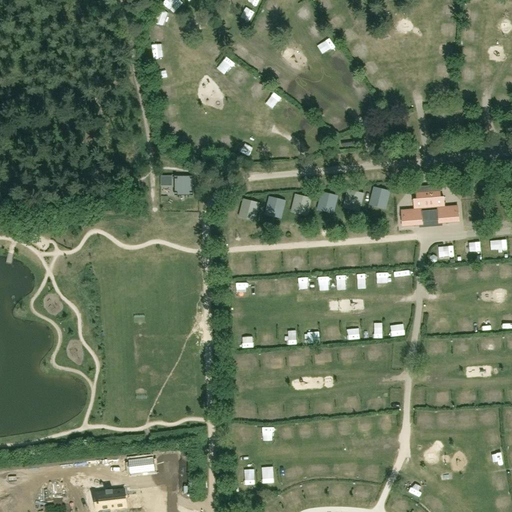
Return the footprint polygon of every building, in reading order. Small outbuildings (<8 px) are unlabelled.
[(485,9),(484,0),(470,0),(471,9),(485,9)] [(272,14),(277,5),(272,2),(267,11),(272,14)] [(276,16),(283,7),(279,4),(272,14),(276,16)] [(245,17),(254,22),(260,13),(251,7),(245,17)] [(314,8),(304,11),(307,19),(316,16),(314,8)] [(168,24),(172,17),(163,12),(159,19),(168,24)] [(459,12),(451,13),(452,22),(460,21),(459,12)] [(471,26),(481,26),(481,15),(472,15),(471,26)] [(258,27),(271,32),(275,23),(262,18),(258,27)] [(450,40),(460,39),(459,28),(449,29),(450,40)] [(170,43),(170,32),(156,32),(156,43),(170,43)] [(347,34),(343,36),(349,47),(354,44),(347,34)] [(328,45),(333,57),(342,54),(337,41),(328,45)] [(353,52),(357,60),(369,55),(366,47),(353,52)] [(158,58),(167,57),(166,48),(158,49),(158,58)] [(236,53),(245,60),(249,55),(240,48),(236,53)] [(452,60),(451,55),(457,55),(457,51),(442,51),(443,60),(452,60)] [(261,66),(267,60),(261,54),(255,61),(261,66)] [(482,65),(482,55),(466,54),(466,65),(482,65)] [(232,74),(239,67),(230,58),(223,66),(232,74)] [(349,59),(339,62),(342,71),(351,68),(349,59)] [(254,61),(251,65),(258,72),(262,67),(254,61)] [(377,65),(370,69),(376,77),(382,72),(377,65)] [(161,78),(173,76),(172,67),(160,68),(161,78)] [(441,78),(455,79),(455,69),(441,68),(441,78)] [(270,75),(277,81),(282,74),(274,69),(270,75)] [(244,70),(235,83),(246,90),(255,77),(244,70)] [(477,83),(477,74),(463,74),(463,83),(477,83)] [(293,96),(299,86),(289,80),(283,90),(293,96)] [(252,94),(259,101),(270,89),(263,83),(252,94)] [(380,89),(383,94),(391,89),(388,84),(380,89)] [(453,97),(453,87),(438,87),(438,97),(453,97)] [(359,93),(364,102),(373,98),(368,88),(359,93)] [(267,106),(277,114),(287,102),(277,94),(267,106)] [(511,99),(503,98),(501,110),(511,111),(511,99)] [(393,110),(397,107),(392,99),(388,101),(393,110)] [(290,124),(300,112),(293,106),(283,118),(290,124)] [(326,121),(332,114),(326,109),(320,115),(326,121)] [(169,121),(180,120),(179,110),(168,111),(169,121)] [(470,125),(472,113),(462,112),(460,123),(470,125)] [(344,114),(332,124),(338,131),(349,120),(344,114)] [(443,114),(437,116),(441,127),(447,125),(443,114)] [(309,118),(303,126),(309,132),(316,124),(309,118)] [(171,130),(173,138),(188,134),(186,126),(171,130)] [(322,148),(331,135),(325,131),(316,144),(322,148)] [(222,154),(231,154),(231,143),(223,143),(222,154)] [(358,155),(357,143),(335,146),(337,158),(358,155)] [(289,160),(288,148),(278,148),(279,161),(289,160)] [(262,161),(272,161),(272,151),(262,151),(262,161)] [(173,188),(172,178),(161,178),(161,188),(173,188)] [(193,178),(176,178),(175,195),(193,195),(193,178)] [(419,229),(425,228),(438,227),(442,227),(442,224),(459,223),(458,206),(444,207),(444,196),(440,197),(439,186),(434,187),(421,188),(416,188),(417,199),(413,199),(414,209),(401,210),(402,228),(419,226),(419,229)] [(389,192),(374,188),(371,201),(385,205),(389,192)] [(363,194),(348,190),(345,204),(359,207),(363,194)] [(336,196),(322,192),(318,206),(333,210),(336,196)] [(310,199),(296,195),(292,209),(307,212),(310,199)] [(285,201),(270,197),(267,211),(281,215),(285,201)] [(259,204),(244,200),(241,213),(255,217),(259,204)] [(511,238),(502,239),(502,251),(511,251),(511,238)] [(492,240),(477,241),(477,251),(493,251),(492,240)] [(404,253),(413,253),(413,241),(404,241),(404,253)] [(458,242),(459,258),(471,258),(470,242),(458,242)] [(379,257),(387,257),(387,243),(378,243),(379,257)] [(369,260),(368,244),(359,244),(359,260),(369,260)] [(450,245),(440,245),(440,257),(451,257),(450,245)] [(340,246),(341,263),(350,262),(349,246),(340,246)] [(321,267),(330,267),(329,248),(321,248),(321,267)] [(312,268),(311,250),(302,250),(303,269),(312,268)] [(283,263),(297,262),(296,251),(282,252),(283,263)] [(265,254),(266,269),(275,269),(275,254),(265,254)] [(245,272),(255,272),(254,255),(244,256),(245,272)] [(501,264),(502,274),(511,273),(511,267),(511,263),(501,264)] [(492,279),(490,264),(480,265),(481,280),(492,279)] [(443,266),(443,277),(451,278),(452,266),(443,266)] [(397,283),(405,283),(405,269),(397,269),(397,283)] [(385,270),(376,271),(377,286),(386,285),(385,270)] [(358,272),(358,282),(367,281),(367,271),(358,272)] [(346,284),(346,274),(337,274),(338,285),(346,284)] [(330,287),(330,276),(321,276),(321,287),(330,287)] [(302,277),(303,293),(313,292),(312,277),(302,277)] [(281,296),(291,295),(290,280),(281,280),(281,296)] [(240,296),(253,296),(253,283),(239,284),(240,296)] [(471,319),(464,320),(464,330),(472,329),(471,319)] [(381,336),(380,320),(371,321),(372,336),(381,336)] [(436,330),(448,330),(448,322),(436,322),(436,330)] [(361,323),(350,323),(351,338),(361,338),(361,323)] [(404,333),(404,324),(391,325),(392,334),(404,333)] [(314,342),(313,334),(318,334),(317,327),(306,328),(308,342),(314,342)] [(297,345),(297,330),(287,330),(287,345),(297,345)] [(275,337),(266,337),(267,348),(276,347),(275,337)] [(505,350),(504,337),(493,337),(494,358),(502,358),(501,350),(505,350)] [(255,338),(241,339),(242,350),(256,349),(255,338)] [(472,362),(479,361),(478,338),(471,339),(472,362)] [(456,362),(456,354),(461,354),(460,341),(449,341),(449,362),(456,362)] [(432,363),(432,359),(436,359),(436,346),(425,346),(425,363),(432,363)] [(390,368),(389,347),(379,347),(380,368),(390,368)] [(360,369),(372,369),(371,349),(359,350),(360,369)] [(339,351),(340,370),(350,370),(350,350),(339,351)] [(320,355),(321,371),(330,371),(329,354),(320,355)] [(291,356),(280,357),(281,378),(288,378),(288,372),(292,372),(291,356)] [(271,362),(260,364),(262,375),(273,374),(271,362)] [(237,381),(245,380),(244,363),(236,364),(237,381)] [(474,381),(463,381),(464,399),(474,399),(474,381)] [(453,382),(442,382),(442,396),(453,396),(453,382)] [(433,384),(420,384),(421,398),(433,397),(433,384)] [(382,389),(383,402),(393,401),(393,389),(382,389)] [(339,390),(340,408),(350,408),(349,390),(339,390)] [(329,402),(328,394),(319,395),(320,403),(329,402)] [(308,398),(297,398),(297,410),(308,410),(308,398)] [(287,400),(277,400),(277,414),(288,414),(287,400)] [(462,408),(461,424),(471,425),(471,408),(462,408)] [(263,422),(263,409),(247,409),(247,422),(263,422)] [(420,409),(420,426),(429,427),(429,421),(432,421),(432,410),(420,409)] [(440,409),(441,426),(451,425),(451,409),(440,409)] [(490,420),(499,418),(498,410),(488,412),(490,420)] [(381,429),(393,428),(392,413),(380,413),(381,429)] [(360,428),(372,428),(371,415),(360,416),(360,428)] [(352,417),(341,418),(342,434),(353,433),(352,417)] [(322,437),(332,437),(331,420),(321,421),(322,437)] [(315,422),(305,423),(306,436),(317,435),(315,422)] [(293,425),(285,426),(286,439),(294,438),(293,425)] [(277,427),(266,427),(266,438),(278,437),(277,427)] [(501,429),(487,430),(487,439),(502,439),(501,429)] [(237,449),(248,447),(245,432),(234,434),(237,449)] [(490,464),(505,463),(504,450),(489,451),(490,464)] [(153,457),(129,460),(130,474),(155,471),(153,457)] [(307,480),(318,479),(315,463),(305,465),(307,480)] [(285,483),(295,481),(293,466),(284,467),(286,475),(284,475),(285,483)] [(353,467),(343,467),(343,478),(353,478),(353,467)] [(365,467),(364,479),(375,479),(375,468),(365,467)] [(265,472),(266,485),(275,484),(274,472),(265,472)] [(501,486),(510,486),(509,474),(500,474),(501,486)] [(257,486),(257,475),(248,475),(248,487),(257,486)] [(405,491),(412,497),(419,488),(412,482),(405,491)] [(125,490),(97,493),(99,510),(127,507),(125,490)] [(500,509),(511,506),(511,497),(511,495),(498,497),(500,509)] [(434,496),(424,506),(428,510),(438,500),(434,496)]
